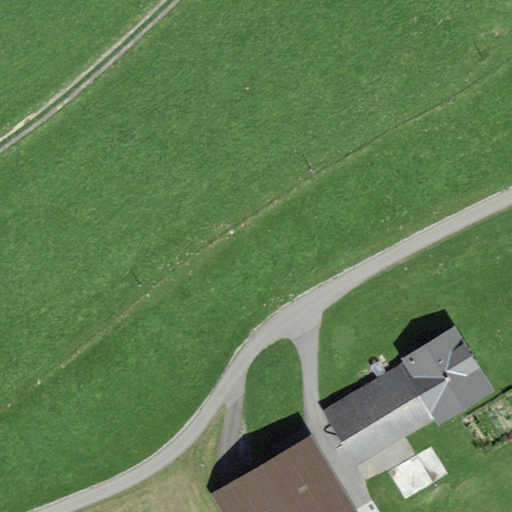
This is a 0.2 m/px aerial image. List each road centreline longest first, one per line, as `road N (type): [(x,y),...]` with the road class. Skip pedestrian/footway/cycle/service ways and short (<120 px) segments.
road 1 (residential): [(44,511),(162,460),(197,428),(249,352),(298,307),(511,194)]
road 2 (track): [(170,0),(0,145)]
